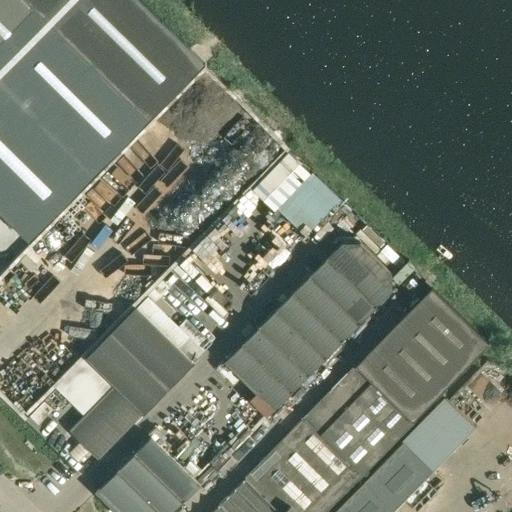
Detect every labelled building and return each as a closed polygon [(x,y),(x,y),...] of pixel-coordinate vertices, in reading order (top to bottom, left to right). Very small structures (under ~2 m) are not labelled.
[(0,0),(0,88),(38,125),(0,163),(0,250),(138,110),(148,120),(205,62),(142,0),(0,0)] [(391,289),(391,273),(359,242),(341,242),(224,362),(274,410),(391,289)] [(432,286),(354,366),(411,422),(489,342),(432,286)] [(115,386),(143,413),(193,362),(137,307),(87,359),(115,386)] [(354,366),(277,445),(334,501),(411,422),(354,366)] [(91,450),(100,458),(143,413),(115,386),(71,431),(74,434),(82,441),(91,450)] [(476,428),(445,399),(334,511),(393,511),(434,471),(476,428)] [(115,511),(116,511),(172,511),(200,484),(150,436),(96,492),(115,511)] [(277,445),(211,511),(323,511),(334,501),(277,445)]
